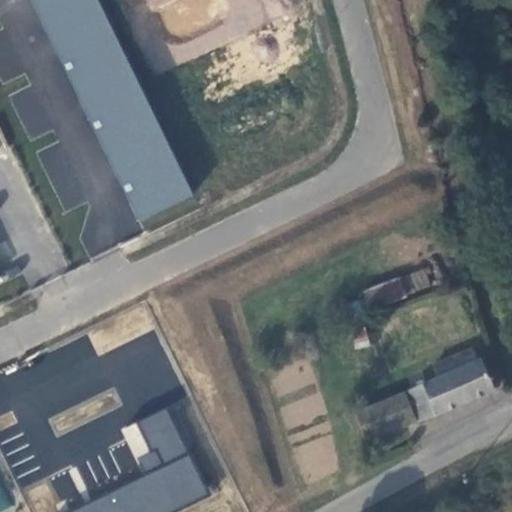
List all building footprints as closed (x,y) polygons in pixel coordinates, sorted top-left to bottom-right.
[(32,0),(139,220),(193,196),(97,0),(32,0)] [(405,395),(415,422),(492,395),(483,367),(478,368),(473,355),(434,369),(438,382),(422,389),(405,395)] [(400,381),(405,395),(422,389),(416,375),(400,381)] [(387,401),(399,430),(415,422),(405,395),(387,401)] [(367,440),(399,430),(387,401),(356,413),(367,440)] [(170,511),(207,493),(166,407),(135,421),(160,464),(72,511),(170,511)]
